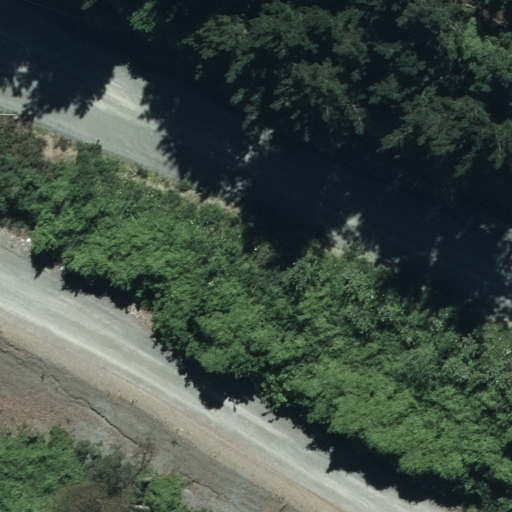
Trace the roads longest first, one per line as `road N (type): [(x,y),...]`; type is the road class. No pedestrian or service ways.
road 1 (track): [(0,54),(511,302)]
road 2 (track): [(384,511),(0,286)]
